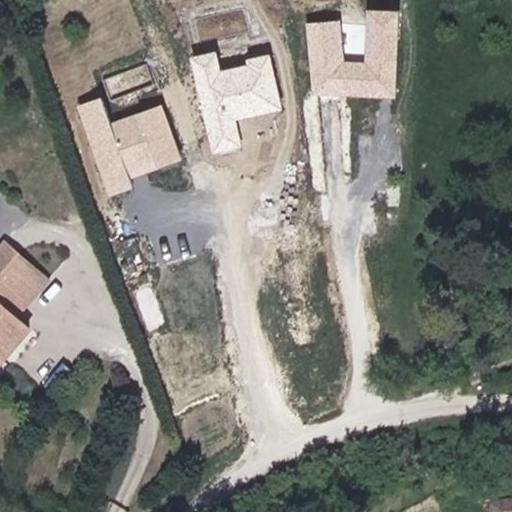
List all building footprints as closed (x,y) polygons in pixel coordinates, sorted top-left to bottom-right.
[(396,100),(399,11),(365,10),(363,63),(344,63),(340,21),(308,24),(312,97),(396,100)] [(216,52),(191,58),(214,154),(243,148),(237,123),(285,112),(271,52),(246,58),(247,63),(220,69),(216,52)] [(101,98),(79,106),(110,193),(131,186),(129,179),(184,160),(165,107),(110,126),(101,98)] [(0,353),(23,328),(0,307),(0,353)] [(511,511),(511,500),(492,502),(492,511),(511,511)]
